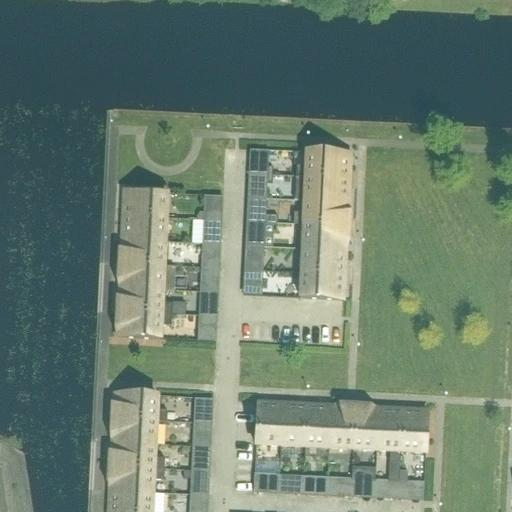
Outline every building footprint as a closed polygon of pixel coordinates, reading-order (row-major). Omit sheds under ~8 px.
[(306,180),(348,182),(349,157),(307,155),(306,169),(296,168),(295,180),(306,181),(306,180)] [(251,169),(250,177),(265,178),(265,170),(251,169)] [(264,186),(265,178),(250,177),(250,185),(264,186)] [(305,204),(347,206),(348,182),(306,180),(306,181),(305,204)] [(123,219),(165,221),(166,196),(124,194),(123,219)] [(303,228),(346,230),(347,206),(305,204),(303,228)] [(205,215),(205,223),(219,224),(220,216),(205,215)] [(248,217),(248,225),(262,226),(263,218),(248,217)] [(164,245),(165,221),(123,219),(122,243),(164,245)] [(194,219),(194,241),(203,242),(203,219),(194,219)] [(219,224),(205,223),(205,231),(219,232),(219,224)] [(262,234),(262,226),(248,225),(248,233),(262,234)] [(302,252),(345,254),(346,230),(303,228),(302,252)] [(163,269),(164,245),(122,243),(120,267),(163,269)] [(171,265),(201,265),(201,246),(172,246),(171,265)] [(302,252),(301,276),(343,278),(345,254),(302,252)] [(203,263),(203,271),(217,272),(218,264),(203,263)] [(246,273),(260,274),(260,266),(246,265),(246,273)] [(120,267),(119,291),(162,293),(163,269),(120,267)] [(217,272),(203,271),(202,279),(217,280),(217,272)] [(260,274),(246,273),(245,281),(260,282),(260,274)] [(343,278),(301,276),(300,301),(342,303),(343,278)] [(161,306),(162,293),(119,291),(118,315),(171,317),(172,306),(161,306)] [(201,311),(200,319),(215,320),(215,312),(201,311)] [(171,329),(171,317),(118,315),(117,340),(159,342),(160,328),(171,329)] [(215,320),(200,319),(200,327),(214,328),(215,320)] [(155,424),(155,425),(166,425),(166,413),(156,412),(157,399),(114,397),(113,422),(155,424)] [(280,449),(282,407),(257,405),(255,448),(280,449)] [(282,407),(280,449),(304,450),(306,408),(282,407)] [(306,408),(304,450),(328,451),(330,409),(306,408)] [(330,409),(328,451),(352,452),(354,410),(330,409)] [(354,410),(352,452),(376,454),(378,411),(354,410)] [(400,455),(402,412),(378,411),(376,454),(390,454),(389,465),(400,466),(400,455)] [(402,412),(400,455),(425,456),(427,414),(402,412)] [(195,426),(210,426),(210,418),(196,418),(195,426)] [(112,446),(154,448),(155,425),(155,424),(113,422),(112,446)] [(210,426),(195,426),(195,434),(209,434),(210,426)] [(154,448),(112,446),(111,470),(164,472),(164,462),(154,461),(154,448)] [(193,474),(207,474),(208,466),(193,466),(193,474)] [(164,472),(111,470),(110,494),(152,496),(153,482),(163,483),(164,472)] [(207,482),(207,474),(193,474),(193,482),(207,482)] [(253,493),(261,494),(262,479),(254,479),(253,493)] [(302,496),(303,481),(295,481),(294,495),(302,496)] [(303,481),(302,496),(310,496),(311,482),(303,481)] [(350,498),(351,484),(343,483),(342,498),(350,498)] [(359,484),(351,484),(350,498),(358,498),(359,484)] [(398,500),(399,486),(391,486),(390,500),(398,500)] [(399,486),(398,500),(406,501),(407,486),(399,486)] [(108,511),(151,511),(152,496),(110,494),(108,511)]
